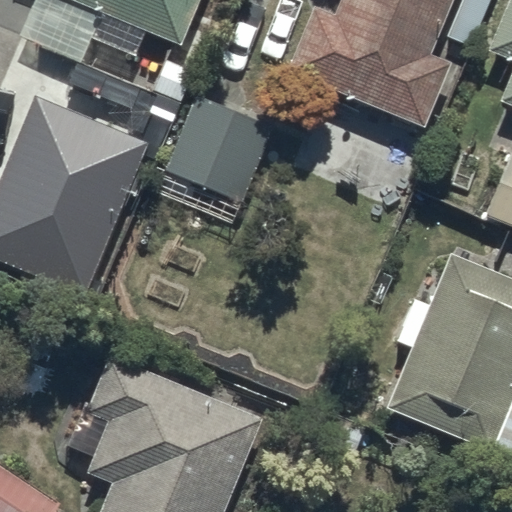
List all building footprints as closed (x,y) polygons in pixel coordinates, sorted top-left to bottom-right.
[(52,0),(183,53),(204,0),(52,0)] [(290,80),(426,136),(452,72),(431,64),(458,0),(346,0),(336,24),(316,16),(290,80)] [(511,88),(502,111),(511,115),(511,4),(490,61),(511,69),(511,88)] [(273,136),(196,104),(166,179),(243,210),(273,136)] [(36,105),(0,191),(0,269),(86,304),(149,151),(36,105)] [(511,162),(488,224),(511,233),(511,162)] [(511,416),(511,287),(452,263),(387,417),(493,462),(511,416)] [(114,492),(106,511),(229,511),(263,429),(112,367),(89,422),(110,430),(89,482),(114,492)] [(62,511),(0,471),(0,511),(62,511)]
